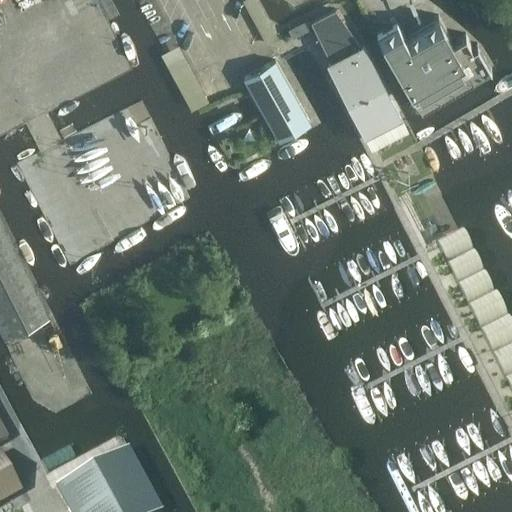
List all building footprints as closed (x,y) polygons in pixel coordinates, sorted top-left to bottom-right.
[(312,22),(314,26),(326,49),(331,58),(360,43),(335,11),(312,22)] [(438,15),(404,34),(397,20),(376,32),(416,101),(469,71),(473,78),(491,67),(477,43),(473,46),(465,33),(453,41),(438,15)] [(184,41),(166,48),(189,107),(207,100),(184,41)] [(360,43),(331,58),(328,59),(365,132),(401,114),(364,41),(360,43)] [(275,60),(243,77),(254,95),(279,140),(310,123),(275,60)] [(49,315),(0,217),(0,328),(5,338),(49,315)] [(0,451),(0,502),(24,490),(3,449),(0,451)] [(129,449),(128,449),(55,488),(68,511),(159,511),(162,510),(129,449)]
